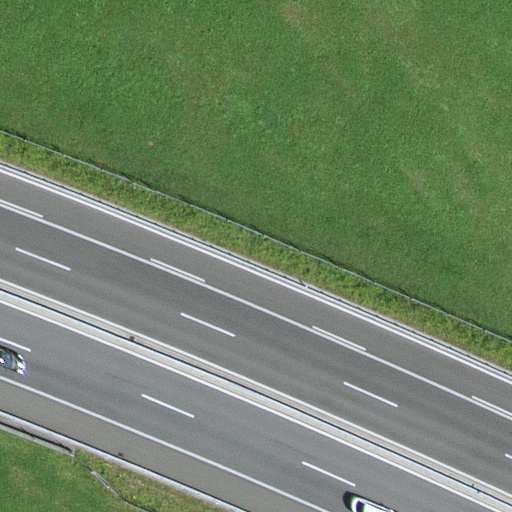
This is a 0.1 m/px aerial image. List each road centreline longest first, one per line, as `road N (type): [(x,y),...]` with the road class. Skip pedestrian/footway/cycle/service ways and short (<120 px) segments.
road 1 (motorway): [(0,340),(412,511)]
road 2 (motorway): [(356,386),(0,242)]
road 3 (motorway): [(511,460),(356,386)]
road 4 (motorway): [(511,421),(356,386)]
